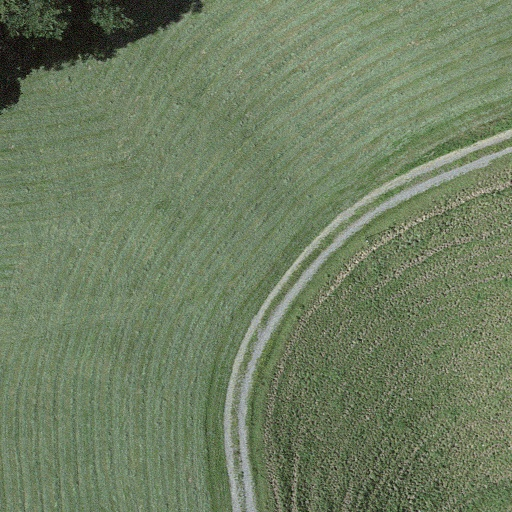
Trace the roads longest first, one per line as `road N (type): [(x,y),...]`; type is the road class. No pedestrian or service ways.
road 1 (track): [(343,220),(271,283),(250,344),(255,511)]
road 2 (track): [(511,151),(343,220)]
